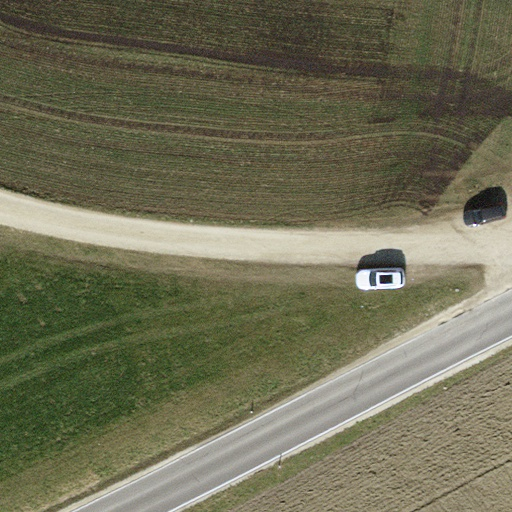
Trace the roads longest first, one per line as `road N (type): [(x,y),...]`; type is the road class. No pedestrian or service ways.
road 1 (track): [(511,252),(394,255),(128,242),(0,204)]
road 2 (tertiary): [(137,511),(511,310)]
